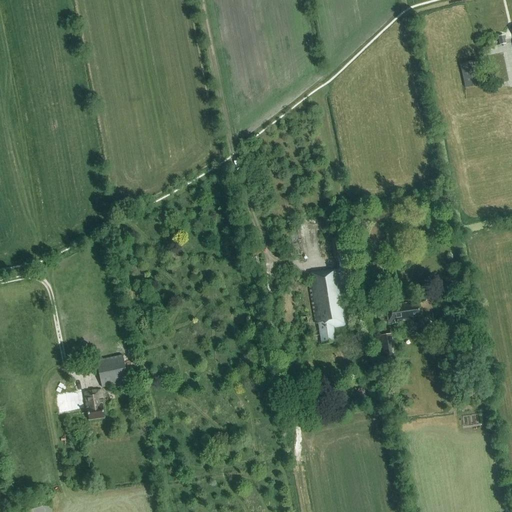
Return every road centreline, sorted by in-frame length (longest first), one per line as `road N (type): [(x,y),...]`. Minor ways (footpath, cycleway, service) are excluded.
road 1 (track): [(403,0),(452,248),(443,299)]
road 2 (track): [(200,0),(231,154),(261,244),(282,265)]
road 3 (track): [(0,281),(25,276),(48,287),(68,373)]
